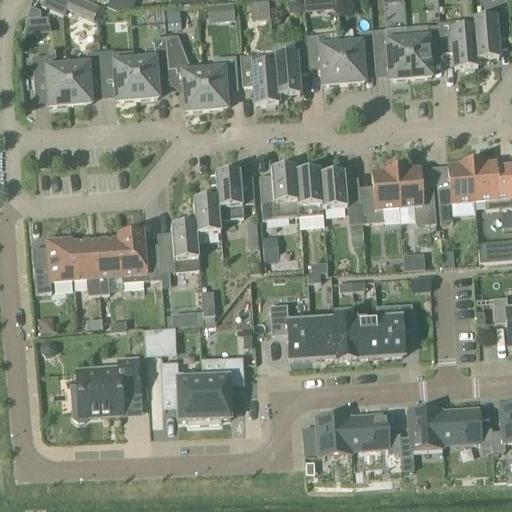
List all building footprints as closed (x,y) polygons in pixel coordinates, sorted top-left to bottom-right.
[(45,0),(41,11),(62,20),(65,13),(71,0),(70,0),(45,0)] [(70,0),(71,0),(65,13),(74,17),(81,3),(74,0),(70,0)] [(319,15),(319,4),(304,5),(304,16),(319,15)] [(252,16),(266,16),(266,5),(252,6),(252,16)] [(218,24),(233,23),(232,8),(217,9),(218,24)] [(39,22),(39,16),(30,12),(27,22),(39,22)] [(472,32),(475,65),(498,64),(496,44),(507,43),(505,12),(493,13),(494,22),(472,23),(472,32)] [(165,15),(166,35),(181,34),(180,14),(165,15)] [(438,27),(439,30),(441,58),(452,57),(453,75),(476,73),(475,65),(472,32),(460,33),(460,26),(438,27)] [(441,58),(439,30),(405,33),(409,84),(430,82),(429,65),(441,64),(441,58)] [(372,36),(374,69),(387,68),(388,86),(409,84),(405,33),(372,36)] [(339,49),(342,89),(364,88),(362,70),(374,69),(372,36),(359,37),(360,48),(339,49)] [(305,48),(307,75),(320,74),(321,91),(342,89),(339,49),(329,50),(328,41),(325,39),(305,41),(305,48)] [(181,88),(184,117),(205,115),(202,75),(191,76),(177,41),(165,42),(168,77),(169,89),(181,88)] [(155,78),(168,77),(165,42),(152,43),(153,51),(144,52),(145,64),(133,65),(136,105),(157,103),(155,78)] [(273,60),(276,102),(298,100),(297,80),(308,79),(307,75),(305,48),(294,49),(295,58),(273,60)] [(115,107),(136,105),(133,65),(112,67),(112,56),(99,57),(101,83),(113,82),(115,107)] [(88,84),(101,83),(99,57),(86,58),(87,69),(66,70),(69,110),(90,109),(88,84)] [(48,112),(69,110),(66,70),(56,71),(55,60),(31,62),(34,96),(46,95),(48,112)] [(253,91),(254,111),(277,110),(276,102),(273,60),(251,61),(251,60),(239,61),(242,92),(253,91)] [(202,75),(205,115),(226,114),(225,97),(237,96),(235,61),(212,63),(213,74),(202,75)] [(470,167),(473,207),(484,206),(485,215),(510,213),(508,184),(496,185),(494,167),(483,168),(482,166),(470,167)] [(436,190),(439,229),(452,228),(450,209),(473,207),(470,167),(458,168),(458,170),(447,171),(448,189),(436,190)] [(298,223),(294,176),(294,172),(269,174),(270,181),(258,182),(262,227),(298,223)] [(413,212),(415,231),(435,229),(432,191),(420,192),(419,174),(407,175),(407,172),(395,173),(398,213),(413,212)] [(382,215),(398,213),(395,173),(383,174),(383,176),(371,177),(372,195),(359,197),(360,210),(361,229),(383,227),(382,215)] [(321,215),(322,214),(319,179),(319,174),(294,176),(298,223),(322,221),(321,215)] [(214,178),(216,202),(217,213),(218,213),(219,226),(243,224),(242,210),(254,209),(251,182),(239,183),(239,176),(214,178)] [(346,211),(360,210),(359,197),(358,197),(357,183),(344,184),(343,177),(319,179),(322,214),(346,212),(346,211)] [(192,204),(194,229),(195,240),(196,240),(220,238),(219,226),(218,213),(217,213),(216,202),(192,204)] [(246,227),(247,240),(257,239),(256,226),(246,227)] [(156,239),(157,250),(160,289),(168,288),(167,278),(199,276),(198,264),(196,240),(195,240),(194,229),(170,231),(170,238),(156,239)] [(363,245),(361,229),(349,230),(350,246),(352,246),(353,252),(363,251),(363,245)] [(117,239),(117,244),(121,282),(122,288),(155,286),(155,293),(161,293),(160,289),(157,250),(143,251),(142,237),(117,239)] [(262,242),(264,278),(274,277),(274,267),(278,266),(276,241),(262,242)] [(73,286),(70,248),(69,244),(56,245),(56,249),(45,250),(45,253),(31,254),(35,299),(51,298),(50,288),(73,286)] [(94,246),(98,301),(109,300),(108,283),(121,282),(117,244),(94,246)] [(86,285),(87,302),(98,301),(94,246),(70,248),(73,286),(86,285)] [(480,269),(511,266),(511,246),(478,249),(480,269)] [(441,258),(442,273),(452,272),(451,258),(441,258)] [(310,269),(311,279),(326,278),(326,268),(310,269)] [(319,279),(306,280),(307,289),(320,288),(319,279)] [(199,296),(199,281),(179,281),(178,296),(199,296)] [(364,287),(351,288),(351,297),(364,296),(364,287)] [(351,297),(351,288),(338,289),(339,297),(351,297)] [(202,322),(203,330),(214,329),(213,321),(214,321),(212,297),(200,298),(202,322)] [(511,353),(511,309),(506,310),(505,303),(493,304),(494,328),(506,327),(507,354),(511,353)] [(379,363),(402,361),(401,335),(412,334),(410,310),(398,311),(398,322),(377,324),(379,363)] [(311,365),(309,326),(309,321),(287,323),(286,311),(269,312),(271,341),(286,340),(288,366),(311,365)] [(172,333),(184,332),(183,320),(171,321),(172,333)] [(475,321),(475,333),(483,333),(483,321),(475,321)] [(38,337),(52,337),(51,323),(37,324),(38,337)] [(354,323),(331,324),(334,363),(334,366),(357,364),(354,325),(354,323)] [(85,326),(86,336),(102,334),(101,324),(85,326)] [(334,363),(331,324),(310,326),(309,326),(311,365),(334,363)] [(357,364),(379,363),(377,324),(354,325),(357,364)] [(109,328),(110,338),(126,337),(125,327),(109,328)] [(162,359),(161,334),(143,335),(144,360),(162,359)] [(251,353),(251,341),(242,341),(243,354),(251,353)] [(44,345),(40,350),(40,356),(45,361),(51,361),(56,356),(56,350),(51,345),(44,345)] [(219,425),(229,425),(228,403),(228,392),(232,392),(243,392),(242,364),(225,365),(225,377),(201,378),(203,430),(219,429),(219,425)] [(118,373),(75,376),(77,406),(79,406),(80,413),(76,413),(72,417),(73,423),(77,428),(83,427),(87,423),(87,419),(100,418),(100,422),(122,420),(121,401),(139,400),(137,365),(117,366),(118,373)] [(177,379),(177,369),(160,369),(161,406),(176,405),(177,415),(177,427),(187,426),(188,430),(203,430),(201,378),(177,379)] [(511,405),(509,406),(511,433),(500,434),(502,453),(511,452),(511,405)] [(451,413),(451,410),(421,411),(423,439),(413,440),(414,459),(426,458),(426,452),(454,450),(453,446),(451,413)] [(488,411),(451,413),(453,446),(489,444),(489,450),(501,449),(500,430),(490,431),(488,411)] [(363,419),(363,415),(333,417),(335,445),(325,446),(326,465),(339,464),(338,458),(366,456),(365,452),(363,419)] [(400,417),(363,419),(365,452),(401,450),(401,456),(414,455),(412,436),(402,437),(400,417)] [(305,469),(306,481),(314,480),(313,468),(305,469)]
